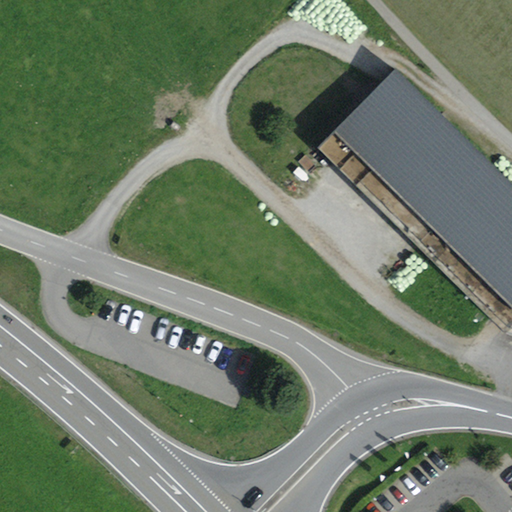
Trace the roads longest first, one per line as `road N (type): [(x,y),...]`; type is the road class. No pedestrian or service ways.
road 1 (track): [(81,260),(125,186),(159,150),(206,141),(232,153),(392,309),(508,375),(500,417)]
road 2 (tertiary): [(367,411),(298,340),(0,228)]
road 3 (track): [(206,141),(220,94),(286,29),(315,21),(406,68),(432,93),(443,95),(454,83)]
road 4 (primary): [(201,511),(0,334)]
road 5 (track): [(374,0),(511,142)]
road 6 (primary): [(367,411),(337,427),(260,511)]
road 7 (tertiary): [(511,420),(447,403),(367,411)]
